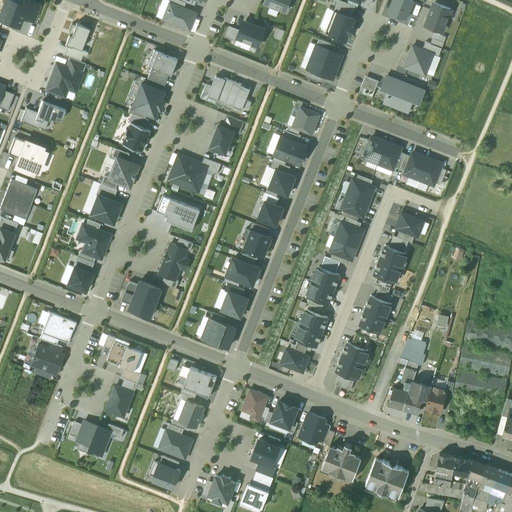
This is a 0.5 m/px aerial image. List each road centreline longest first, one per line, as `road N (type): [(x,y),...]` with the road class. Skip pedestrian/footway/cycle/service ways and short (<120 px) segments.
road 1 (residential): [(450,214),(393,191),(314,396)]
road 2 (residential): [(235,366),(338,106)]
road 3 (residential): [(511,466),(314,396)]
road 4 (residential): [(197,50),(338,106)]
road 5 (residential): [(235,366),(94,312)]
road 6 (residential): [(338,106),(470,159)]
road 7 (residential): [(75,0),(197,50)]
